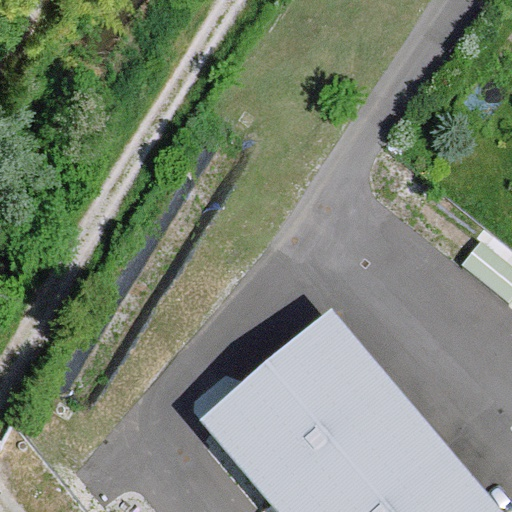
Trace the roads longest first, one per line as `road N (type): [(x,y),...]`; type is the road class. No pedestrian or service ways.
road 1 (track): [(77,511),(91,472),(122,430),(199,347),(309,279),(334,278),(385,297),(419,321),(502,434)]
road 2 (track): [(235,0),(0,388)]
